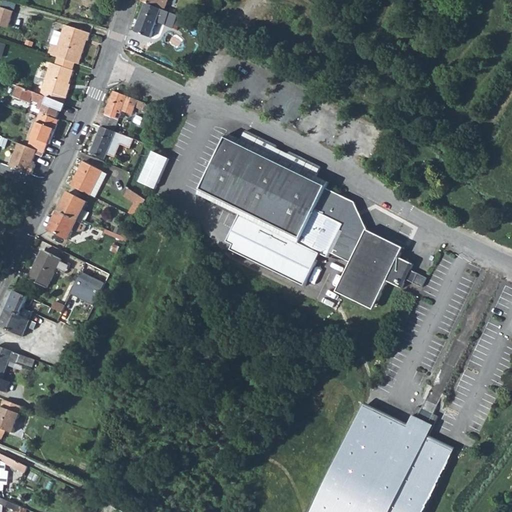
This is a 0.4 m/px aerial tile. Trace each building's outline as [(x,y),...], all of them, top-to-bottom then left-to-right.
[(142,0),(142,1),(145,3),(162,9),(165,11),(169,0),(142,0)] [(162,9),(145,3),(135,32),(152,37),(157,21),(162,9)] [(0,7),(0,26),(8,29),(14,12),(0,7)] [(162,9),(157,21),(165,24),(170,12),(165,11),(162,9)] [(170,12),(165,24),(173,28),(178,15),(170,12)] [(62,50),(59,59),(81,66),(86,52),(84,51),(87,40),(89,41),(91,41),(93,34),(68,25),(65,34),(60,49),(62,50)] [(51,56),(59,59),(62,50),(60,49),(65,34),(58,31),(53,47),(54,48),(51,56)] [(53,65),(40,95),(56,101),(62,104),(65,98),(67,98),(70,89),(68,89),(75,72),(53,65)] [(19,87),(14,97),(24,101),(28,91),(19,87)] [(28,91),(24,101),(30,103),(31,100),(39,103),(37,109),(42,111),(41,114),(56,120),(56,119),(59,111),(53,108),(56,101),(40,95),(28,91)] [(114,91),(102,126),(115,131),(123,111),(132,114),(135,107),(143,110),(143,111),(154,115),(155,113),(153,112),(155,106),(114,91)] [(41,114),(28,147),(44,154),(47,145),(49,146),(58,120),(56,119),(56,120),(41,114)] [(115,131),(102,126),(91,152),(106,159),(110,149),(114,151),(118,142),(121,143),(121,141),(132,145),(134,139),(115,131)] [(332,250),(352,260),(369,228),(355,199),(327,185),(329,180),(317,174),(321,165),(290,150),(289,152),(277,146),(278,144),(246,129),(242,138),(230,132),(201,193),(242,213),(229,239),(236,243),(233,248),(306,283),(318,258),(311,254),(314,248),(322,251),(329,255),(332,250)] [(28,147),(19,144),(10,167),(32,176),(36,165),(32,164),(36,155),(43,158),(44,154),(28,147)] [(167,157),(154,151),(141,181),(156,189),(170,158),(167,157)] [(85,162),(72,185),(97,198),(109,174),(85,162)] [(147,200),(130,188),(126,196),(136,202),(130,213),(137,217),(143,206),(147,200)] [(69,192),(59,211),(79,221),(83,223),(85,220),(80,218),(84,210),(88,202),(69,192)] [(84,210),(80,218),(85,220),(86,221),(90,213),(84,210)] [(79,221),(59,211),(49,230),(69,240),(79,221)] [(374,307),(389,279),(403,286),(407,276),(415,279),(420,270),(412,266),(415,261),(400,254),(405,245),(369,228),(352,260),(338,289),(374,307)] [(311,254),(318,258),(322,251),(314,248),(311,254)] [(37,263),(30,279),(48,288),(63,259),(45,251),(39,264),(37,263)] [(106,284),(81,271),(71,293),(96,305),(106,284)] [(28,297),(15,291),(0,323),(0,325),(23,337),(32,318),(31,317),(33,313),(23,308),(28,297)] [(35,360),(0,346),(0,389),(8,393),(12,383),(3,380),(9,365),(10,361),(25,366),(32,369),(35,360)] [(10,361),(9,365),(24,370),(25,366),(10,361)] [(24,406),(4,399),(0,410),(0,427),(6,429),(14,432),(16,428),(18,427),(20,421),(19,418),(24,406)] [(362,409),(315,511),(425,511),(453,452),(426,440),(432,427),(436,417),(432,415),(437,404),(431,401),(426,399),(421,409),(416,407),(405,430),(362,409)] [(30,444),(23,441),(19,450),(26,453),(30,444)] [(0,489),(4,490),(4,484),(7,485),(8,471),(5,471),(6,464),(26,473),(29,466),(19,462),(0,452),(0,489)] [(0,503),(4,505),(19,511),(26,511),(27,510),(0,497),(0,503)]
